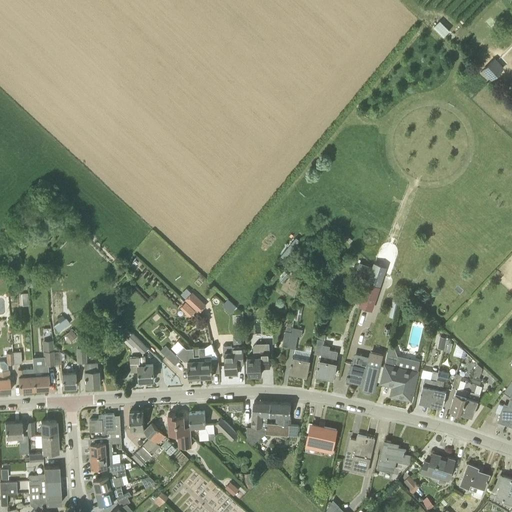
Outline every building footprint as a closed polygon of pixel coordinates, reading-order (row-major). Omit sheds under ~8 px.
[(440,21),(435,26),(443,35),(449,30),(440,21)] [(494,59),(481,71),(490,80),(502,68),(494,59)] [(345,258),(343,263),(354,266),(356,261),(345,258)] [(359,262),(354,278),(363,281),(368,266),(359,262)] [(368,281),(360,305),(372,310),(380,286),(386,267),(374,262),(368,281)] [(186,300),(185,301),(199,314),(207,306),(193,292),(186,300)] [(395,294),(390,315),(395,316),(400,295),(395,294)] [(231,300),(226,305),(233,312),(238,307),(231,300)] [(60,322),(55,326),(59,332),(71,323),(67,318),(66,319),(63,315),(58,319),(60,322)] [(291,333),(289,347),(295,349),(298,335),(301,336),(303,329),(293,327),(291,333)] [(72,331),(66,335),(72,342),(78,337),(72,331)] [(133,332),(126,339),(134,347),(135,346),(143,353),(148,348),(133,332)] [(285,332),(282,346),(289,347),(291,333),(285,332)] [(243,334),(233,334),(234,345),(243,345),(243,334)] [(318,338),(314,354),(320,355),(317,374),(333,377),(336,361),(338,350),(330,349),(330,345),(323,344),(324,340),(318,338)] [(53,339),(42,340),(43,351),(44,365),(54,364),(54,351),(53,339)] [(447,342),(444,351),(450,352),(453,343),(447,342)] [(254,355),(248,355),(248,374),(262,373),(262,370),(272,370),(271,350),(271,343),(264,343),(257,344),(254,347),(254,355)] [(304,350),(304,351),(310,352),(311,352),(312,345),(305,344),(304,350)] [(184,345),(176,353),(184,360),(188,360),(189,377),(189,376),(200,376),(199,356),(199,346),(193,347),(187,347),(186,347),(184,345)] [(232,345),(223,345),(223,356),(225,358),(225,371),(232,371),(232,374),(238,374),(238,362),(244,362),(244,345),(232,346),(232,345)] [(165,346),(160,351),(175,364),(180,359),(165,346)] [(205,346),(199,346),(199,356),(200,376),(213,375),(213,372),(219,372),(218,358),(211,358),(211,354),(206,354),(205,346)] [(85,347),(77,347),(78,362),(85,361),(85,347)] [(293,355),(290,371),(306,374),(310,358),(309,358),(310,352),(304,351),(304,350),(295,349),(294,355),(293,355)] [(20,351),(12,352),(13,352),(13,363),(21,363),(20,351)] [(348,374),(347,376),(349,376),(348,380),(363,383),(362,388),(374,390),(380,364),(367,361),(368,357),(354,354),(352,361),(349,374),(348,374)] [(387,354),(381,379),(388,381),(394,382),(391,394),(410,399),(410,401),(418,371),(420,362),(387,354)] [(146,356),(130,357),(131,371),(139,370),(139,380),(154,379),(154,372),(155,372),(155,366),(153,366),(153,364),(146,364),(146,356)] [(0,360),(0,390),(10,390),(9,371),(8,371),(7,364),(7,363),(4,361),(0,360)] [(89,363),(84,363),(85,386),(98,385),(97,362),(89,363)] [(48,366),(33,368),(33,374),(34,389),(50,388),(48,366)] [(24,368),(17,369),(19,390),(34,389),(33,374),(33,368),(33,367),(24,368)] [(438,378),(431,403),(443,406),(446,390),(443,389),(445,380),(448,380),(450,372),(440,369),(439,373),(438,378)] [(75,370),(62,371),(62,387),(76,386),(75,370)] [(425,377),(419,400),(431,403),(438,378),(439,373),(432,371),(430,379),(425,377)] [(455,376),(453,385),(457,387),(459,387),(461,377),(462,375),(456,373),(455,376)] [(457,388),(450,409),(451,409),(451,408),(461,411),(472,380),(461,377),(459,387),(457,387),(457,388)] [(472,380),(461,411),(472,415),(472,416),(473,416),(480,394),(474,392),(478,382),(472,380)] [(487,392),(481,400),(481,401),(486,404),(492,395),(487,392)] [(505,403),(498,421),(510,425),(511,421),(511,420),(511,397),(510,397),(508,404),(505,403)] [(244,409),(244,400),(229,400),(229,408),(244,409)] [(247,427),(246,438),(252,444),(253,443),(266,433),(267,423),(267,415),(270,415),(270,402),(254,401),(252,425),(253,425),(253,427),(247,427)] [(266,433),(266,435),(298,436),(298,424),(291,424),(291,415),(290,415),(291,403),(270,402),(270,415),(276,416),(276,423),(267,423),(266,433)] [(131,409),(130,409),(131,428),(136,428),(136,436),(147,435),(149,438),(143,444),(144,444),(137,451),(146,460),(152,454),(160,445),(158,443),(165,435),(160,429),(152,422),(146,427),(144,427),(143,408),(137,409),(135,408),(133,408),(131,409)] [(205,411),(189,412),(190,426),(191,426),(199,425),(200,439),(208,438),(208,432),(214,431),(213,424),(206,424),(205,411)] [(101,417),(90,418),(90,430),(102,429),(102,433),(112,433),(112,437),(115,437),(118,437),(118,436),(122,436),(121,426),(121,425),(115,425),(114,415),(114,413),(101,414),(101,417)] [(175,413),(168,413),(169,433),(178,432),(179,441),(182,441),(183,446),(192,446),(191,426),(190,426),(184,426),(184,416),(176,416),(175,413)] [(222,418),(216,423),(231,438),(237,432),(222,418)] [(56,420),(41,421),(42,434),(56,434),(56,420)] [(21,421),(5,421),(6,437),(17,437),(17,439),(19,438),(20,447),(19,447),(19,452),(20,452),(20,453),(28,452),(27,435),(22,435),(21,421)] [(311,426),(307,443),(322,446),(322,448),(332,450),(336,429),(324,426),(324,429),(311,426)] [(56,434),(42,434),(43,453),(58,453),(56,434)] [(349,442),(343,468),(353,470),(356,456),(369,459),(374,438),(358,434),(357,439),(350,437),(349,442)] [(105,441),(91,442),(92,455),(113,454),(112,442),(112,437),(105,437),(105,441)] [(384,440),(378,467),(394,471),(396,460),(408,463),(410,455),(404,454),(405,449),(393,446),(394,442),(384,440)] [(137,451),(131,457),(140,466),(146,460),(137,451)] [(425,458),(422,468),(433,471),(432,474),(440,477),(438,481),(446,483),(447,480),(448,480),(455,459),(433,452),(432,454),(430,460),(425,458)] [(268,453),(264,456),(272,464),(276,461),(268,453)] [(113,454),(92,455),(93,467),(110,466),(110,465),(124,463),(124,462),(113,463),(113,454)] [(27,461),(13,461),(14,472),(27,472),(27,461)] [(468,463),(460,485),(469,488),(475,490),(473,495),(481,498),(484,489),(489,475),(477,470),(478,467),(468,463)] [(38,474),(28,475),(29,479),(59,478),(58,465),(43,466),(44,472),(38,473),(38,474)] [(109,475),(94,479),(97,491),(121,485),(124,484),(121,476),(127,475),(125,468),(125,467),(110,470),(111,475),(109,475)] [(251,472),(244,473),(246,487),(253,486),(251,472)] [(409,475),(402,482),(411,490),(413,492),(420,486),(409,475)] [(499,486),(495,498),(511,503),(511,479),(500,475),(500,476),(501,476),(497,486),(499,486)] [(59,478),(29,479),(30,491),(40,490),(60,490),(59,478)] [(16,481),(0,481),(0,492),(6,493),(10,492),(10,487),(16,486),(16,481)] [(121,485),(97,491),(100,503),(115,499),(114,498),(117,497),(123,494),(121,485)] [(234,485),(229,490),(233,494),(238,488),(234,485)] [(34,497),(32,500),(40,506),(43,502),(46,502),(46,503),(61,502),(60,490),(40,490),(41,496),(34,497)] [(123,494),(117,497),(119,502),(128,497),(131,495),(129,491),(123,494)] [(153,493),(150,497),(160,505),(161,504),(168,496),(162,491),(157,497),(153,493)] [(128,497),(119,502),(121,506),(130,501),(128,497)] [(427,497),(422,501),(429,509),(434,505),(427,497)] [(334,499),(326,511),(346,511),(337,502),(334,499)]
